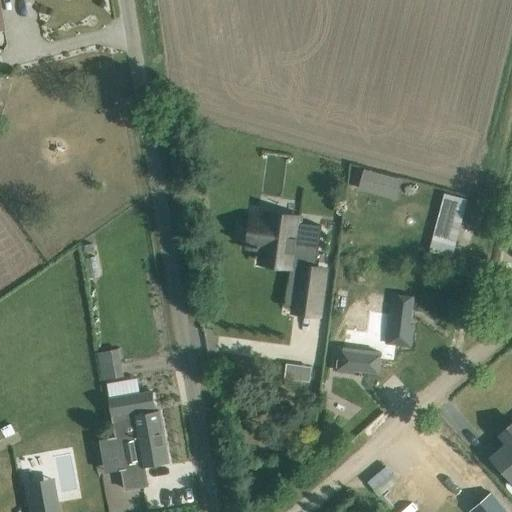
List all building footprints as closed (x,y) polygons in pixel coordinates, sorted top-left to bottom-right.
[(365,168),(359,189),(373,193),(378,172),(365,168)] [(439,214),(429,251),(453,257),(463,220),(439,214)] [(302,224),(303,220),(272,215),(271,222),(258,220),(254,247),(278,250),(276,264),(304,268),(301,292),(325,296),(329,271),(320,270),(326,227),(302,224)] [(340,345),(337,369),(354,372),(355,369),(378,372),(380,357),(381,354),(395,356),(397,344),(411,346),(413,324),(411,324),(414,296),(393,293),(390,315),(371,312),(368,332),(346,329),(344,345),(340,345)] [(120,348),(98,352),(100,366),(122,362),(120,348)] [(288,363),(286,377),(310,381),(312,367),(288,363)] [(138,378),(107,383),(117,437),(122,437),(128,468),(123,469),(126,486),(146,482),(143,466),(169,461),(160,410),(156,411),(153,391),(141,393),(138,378)] [(0,447),(17,439),(10,423),(0,427),(0,447)] [(511,425),(502,434),(509,442),(493,456),(511,477),(511,425)] [(32,474),(25,475),(31,511),(60,511),(55,482),(34,486),(32,474)] [(509,511),(490,490),(470,509),(472,511),(509,511)]
